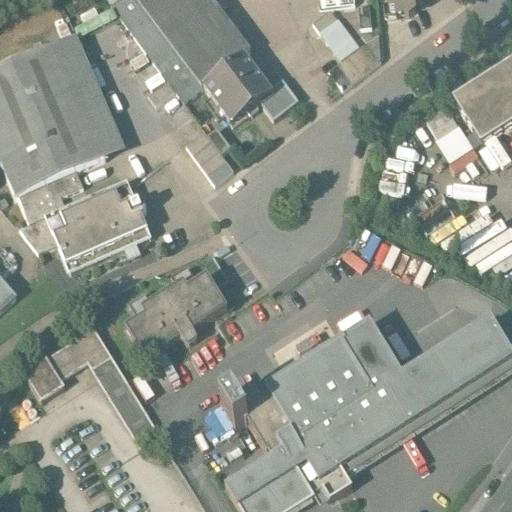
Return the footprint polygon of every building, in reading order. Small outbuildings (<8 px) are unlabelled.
[(250,57),(206,0),(126,0),(111,12),(183,108),(203,93),(245,61),(250,57)] [(386,0),(387,13),(395,12),(396,20),(409,18),(415,13),(415,7),(423,6),(422,0),(386,0)] [(331,11),(312,25),(340,62),(359,48),(331,11)] [(367,46),(328,75),(342,94),(380,65),(367,46)] [(58,53),(0,78),(0,166),(16,203),(106,165),(58,53)] [(245,61),(203,93),(230,129),(237,123),(235,121),(239,117),(241,120),(247,116),(249,119),(258,113),(255,109),(259,107),(273,126),(298,107),(283,86),(270,95),(245,61)] [(511,64),(451,102),(479,147),(511,127),(511,64)] [(427,118),(433,132),(453,124),(448,110),(427,118)] [(459,126),(435,142),(456,174),(480,158),(459,126)] [(232,152),(217,132),(207,139),(222,159),(232,152)] [(207,139),(205,136),(186,150),(214,189),(233,174),(222,159),(207,139)] [(126,186),(45,221),(46,223),(57,249),(69,277),(150,242),(141,219),(148,216),(143,205),(136,209),(126,186)] [(46,223),(19,234),(37,257),(57,249),(46,223)] [(183,287),(140,313),(143,318),(124,330),(144,362),(180,340),(184,348),(189,349),(195,346),(196,343),(190,334),(226,311),(207,279),(187,292),(183,287)] [(0,318),(16,304),(0,286),(0,318)] [(369,329),(265,393),(267,396),(262,399),(256,388),(235,401),(233,400),(220,408),(234,432),(246,425),(265,456),(268,454),(271,461),(224,490),(237,511),(296,511),(314,501),(308,491),(318,484),(329,503),(351,490),(344,479),(511,374),(511,358),(491,325),(401,380),(369,329)] [(94,334),(47,364),(61,386),(88,369),(92,374),(112,362),(94,334)] [(160,439),(112,362),(92,374),(140,452),(160,439)] [(61,386),(47,364),(23,378),(41,407),(65,392),(61,386)]
